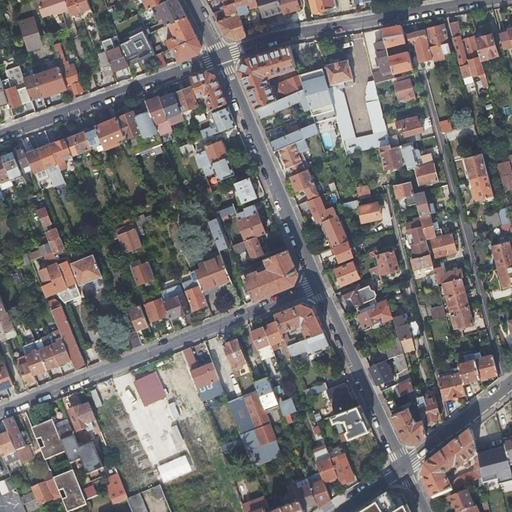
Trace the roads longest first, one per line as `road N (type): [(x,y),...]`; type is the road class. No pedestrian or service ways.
road 1 (residential): [(317,287),(0,412)]
road 2 (residential): [(421,71),(505,387)]
road 3 (residential): [(220,56),(276,36),(485,0)]
road 4 (residential): [(317,287),(220,56)]
road 5 (residential): [(0,135),(220,56)]
road 6 (residential): [(403,467),(317,287)]
road 7 (tertiary): [(505,387),(403,467)]
